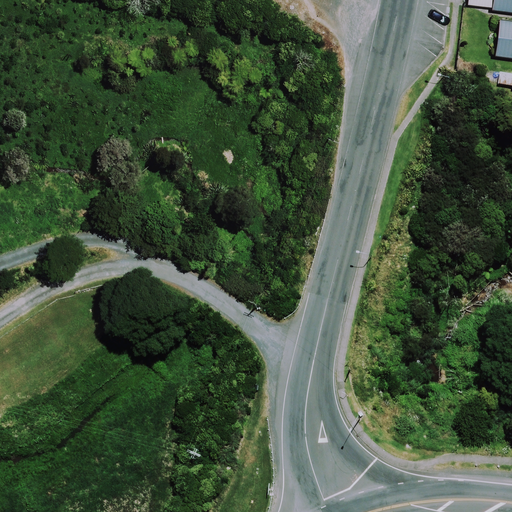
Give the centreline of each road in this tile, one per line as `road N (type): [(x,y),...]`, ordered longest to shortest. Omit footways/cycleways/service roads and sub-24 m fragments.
road 1 (tertiary): [(309,363),(397,0)]
road 2 (residential): [(0,322),(92,274),(152,268),(206,286),(309,363)]
road 3 (tertiary): [(332,511),(310,463),(309,363)]
road 4 (tertiary): [(373,511),(454,499),(511,504)]
